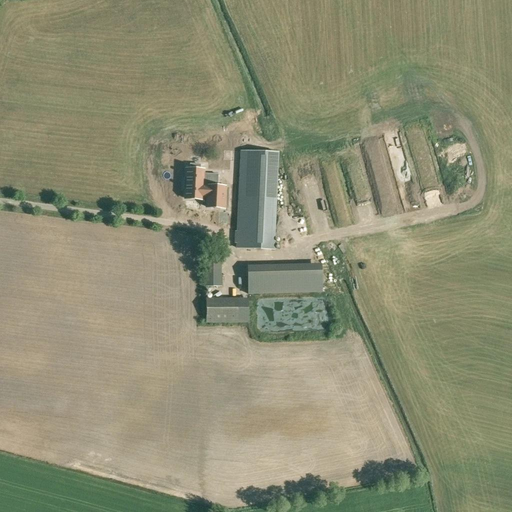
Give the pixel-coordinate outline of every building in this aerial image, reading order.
[(273,250),(276,189),(272,189),(274,162),(268,153),(241,152),(237,248),(273,250)] [(181,185),(180,195),(183,196),(182,207),(201,208),(201,204),(207,205),(206,216),(224,217),(224,195),(217,194),(217,180),(202,180),(203,175),(198,174),(198,169),(188,169),(188,174),(183,174),(183,185),(181,185)] [(221,286),(221,247),(206,247),(205,286),(221,286)] [(322,272),(247,273),(248,294),(322,293),(322,272)] [(248,323),(248,298),(238,298),(205,298),(206,323),(238,323),(248,323)]
